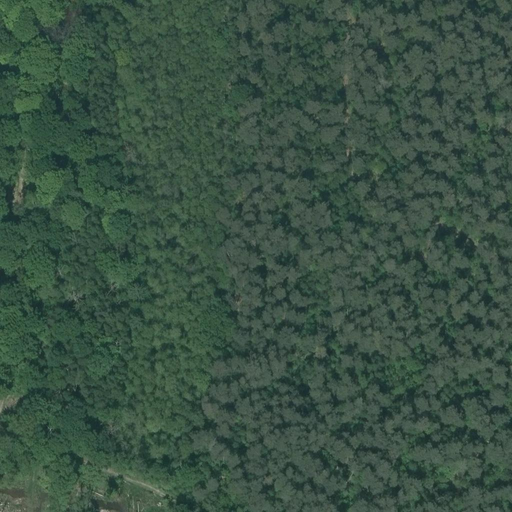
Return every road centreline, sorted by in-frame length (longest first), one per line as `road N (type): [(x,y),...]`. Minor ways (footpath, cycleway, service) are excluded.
road 1 (track): [(25,0),(18,278),(0,400)]
road 2 (track): [(511,269),(357,184),(349,167),(346,59),(354,0)]
road 3 (track): [(187,509),(32,446)]
